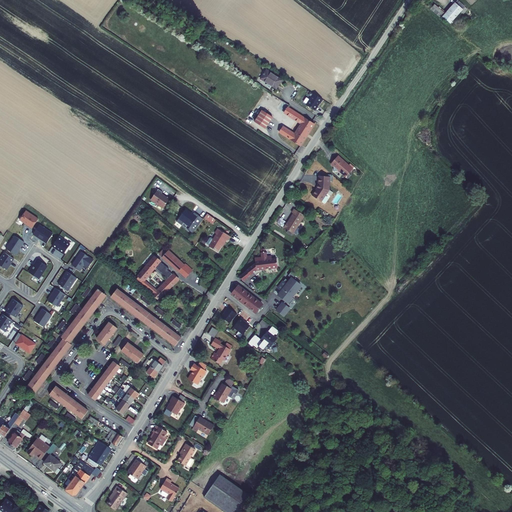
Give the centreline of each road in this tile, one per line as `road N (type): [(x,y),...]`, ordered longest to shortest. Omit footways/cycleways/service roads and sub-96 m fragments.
road 1 (unclassified): [(409,0),(177,361)]
road 2 (residential): [(177,361),(108,309),(55,377)]
road 3 (residential): [(10,284),(34,246),(59,262),(34,300)]
